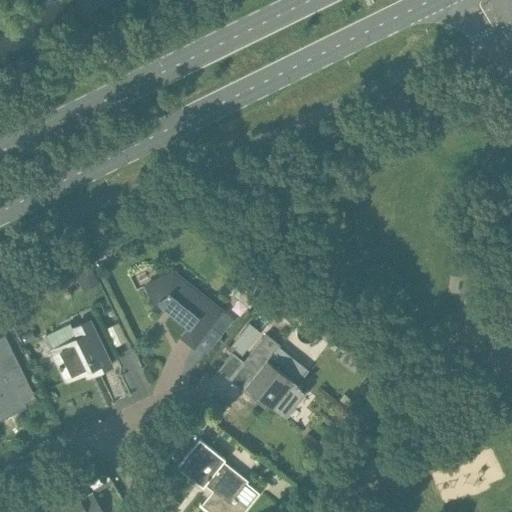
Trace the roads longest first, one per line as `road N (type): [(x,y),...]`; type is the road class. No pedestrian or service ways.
road 1 (secondary): [(0,213),(433,0)]
road 2 (secondary): [(301,0),(0,151)]
road 3 (residential): [(109,445),(85,437),(0,479)]
